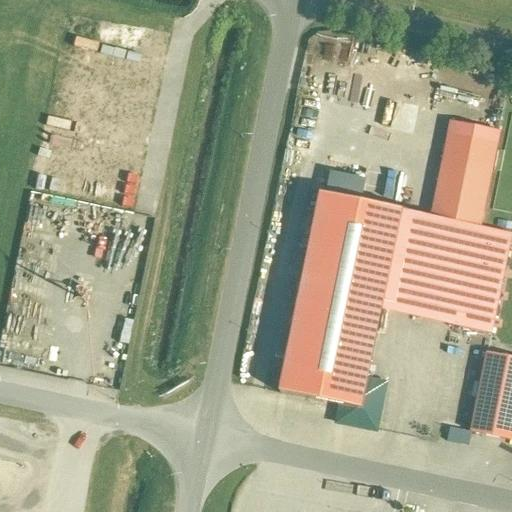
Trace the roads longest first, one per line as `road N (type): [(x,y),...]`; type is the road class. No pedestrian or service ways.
road 1 (residential): [(203,440),(295,0)]
road 2 (residential): [(203,440),(511,505)]
road 3 (residential): [(0,396),(203,440)]
road 4 (residential): [(313,0),(511,43)]
